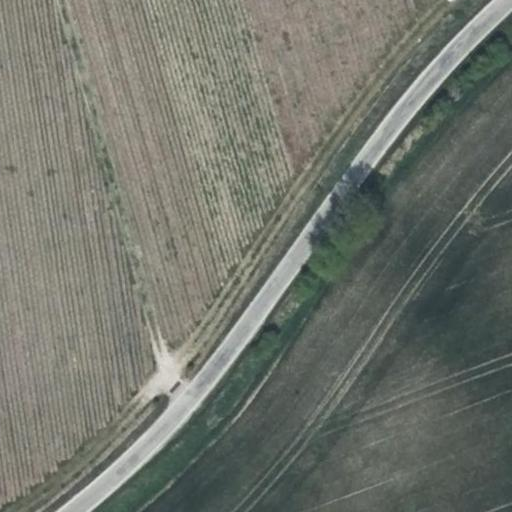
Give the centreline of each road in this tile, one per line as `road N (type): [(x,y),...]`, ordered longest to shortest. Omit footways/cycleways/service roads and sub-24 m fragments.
road 1 (tertiary): [(65,511),(189,402),(423,83),(511,3)]
road 2 (track): [(0,509),(164,359),(61,0)]
road 3 (track): [(189,402),(164,359),(398,40),(444,0)]
